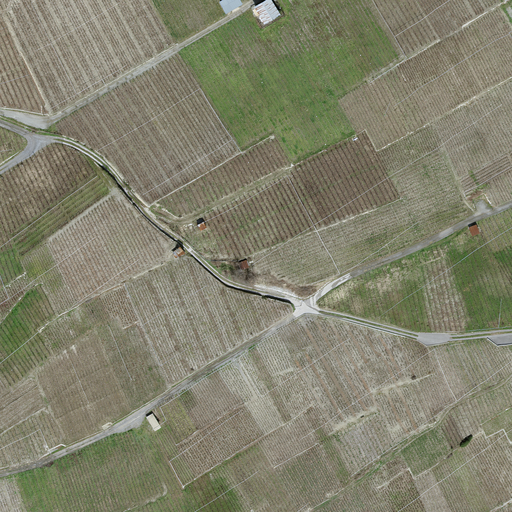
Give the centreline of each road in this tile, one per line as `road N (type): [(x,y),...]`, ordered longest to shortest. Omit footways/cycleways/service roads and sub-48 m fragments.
road 1 (track): [(0,474),(98,436),(349,275),(511,203)]
road 2 (track): [(306,306),(221,277),(86,149),(36,139)]
road 3 (track): [(0,113),(52,120),(265,0)]
road 4 (track): [(306,306),(429,337),(511,332)]
